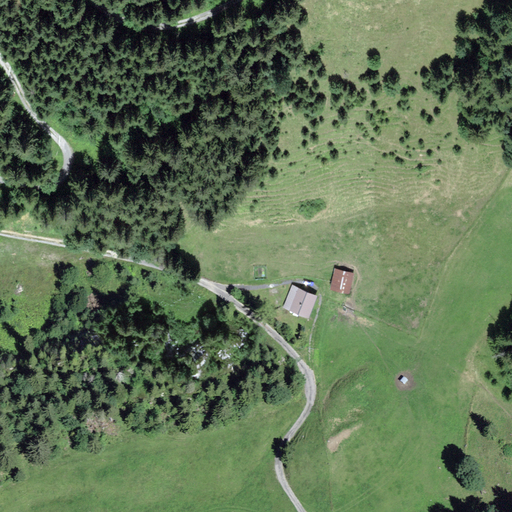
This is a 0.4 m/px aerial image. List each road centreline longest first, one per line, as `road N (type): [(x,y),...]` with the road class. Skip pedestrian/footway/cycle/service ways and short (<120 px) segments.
road 1 (track): [(301,511),(279,464),(311,401),(310,382),(267,328),(197,279),(63,238),(0,228)]
road 2 (track): [(0,180),(56,182),(70,159),(0,58)]
road 3 (track): [(93,0),(149,25),(185,22),(233,0)]
